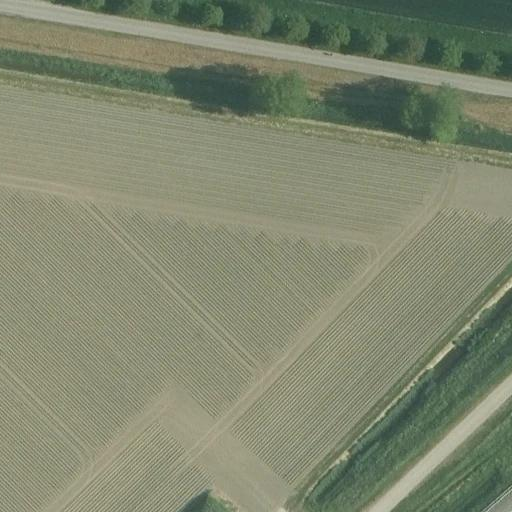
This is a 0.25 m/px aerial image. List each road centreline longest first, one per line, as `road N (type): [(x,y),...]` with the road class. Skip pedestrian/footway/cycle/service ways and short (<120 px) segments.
road 1 (unclassified): [(0,3),(511,91)]
road 2 (unclassified): [(379,511),(511,383)]
